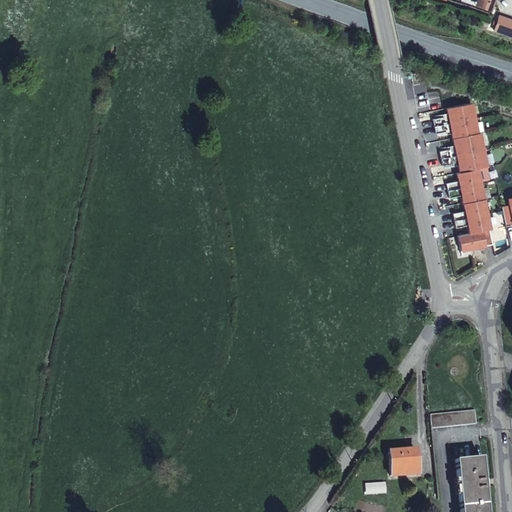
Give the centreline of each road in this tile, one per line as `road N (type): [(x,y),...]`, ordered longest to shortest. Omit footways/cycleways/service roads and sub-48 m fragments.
road 1 (residential): [(377,0),(436,284),(453,297)]
road 2 (residential): [(453,297),(308,511)]
road 3 (residential): [(481,278),(507,511)]
road 4 (secondary): [(511,73),(306,0)]
